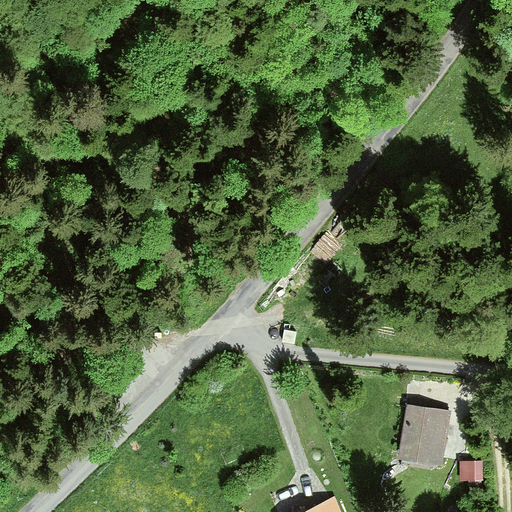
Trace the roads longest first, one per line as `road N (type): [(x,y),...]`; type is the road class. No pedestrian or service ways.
road 1 (tertiary): [(218,321),(480,0)]
road 2 (residential): [(218,321),(370,366),(511,379)]
road 3 (tertiary): [(43,511),(218,321)]
